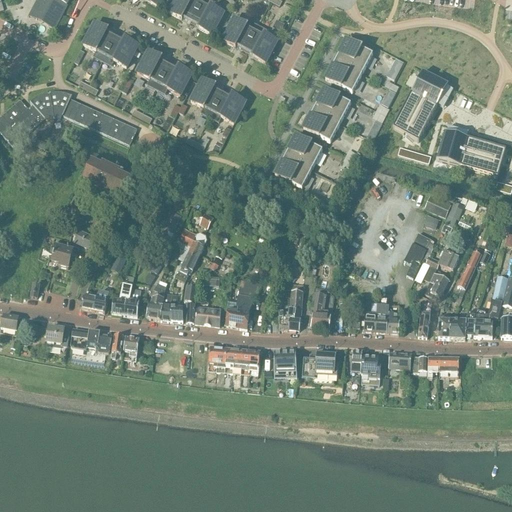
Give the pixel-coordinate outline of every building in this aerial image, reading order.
[(57,25),(69,0),(39,0),(33,13),(57,25)] [(145,0),(146,0),(145,2),(158,9),(162,0),(145,0)] [(176,0),(169,15),(182,22),(183,19),(191,24),(203,0),(176,0)] [(212,37),(223,16),(211,9),(215,0),(203,0),(191,24),(200,29),(199,31),(212,37)] [(282,3),(275,0),(272,0),(271,4),(279,9),(282,3)] [(245,52),(261,22),(252,17),(246,28),(234,21),(222,43),(235,50),(236,48),(245,52)] [(265,66),(277,44),(265,37),(270,27),(261,22),(245,52),(254,57),(253,59),(263,64),(265,66)] [(95,26),(83,48),(95,54),(90,65),(99,69),(115,39),(107,35),(108,32),(95,26)] [(109,74),(114,64),(126,70),(138,48),(125,41),(124,44),(115,39),(99,69),(109,74)] [(353,94),(373,56),(363,50),(364,50),(347,41),(338,56),(340,57),(335,66),(333,66),(325,81),(343,90),(343,89),(353,94)] [(148,54),(137,76),(149,82),(144,93),(153,98),(169,67),(160,63),(161,61),(148,54)] [(169,67),(153,98),(162,102),(168,92),(180,98),(192,77),(179,70),(177,72),(169,67)] [(421,74),(392,130),(417,144),(447,87),(421,74)] [(207,126),(223,96),(214,91),(215,89),(202,82),(191,104),(203,110),(197,121),(207,126)] [(87,93),(90,88),(81,84),(78,89),(87,93)] [(98,93),(90,88),(87,93),(96,98),(98,93)] [(331,144),(351,105),(341,100),(342,99),(325,90),(316,106),(318,106),(313,116),(311,115),(303,131),(321,140),(321,139),(331,144)] [(45,121),(43,118),(45,116),(52,114),(54,122),(50,95),(49,95),(50,95),(46,96),(43,97),(39,98),(36,100),(33,102),(31,105),(30,104),(30,105),(32,107),(28,111),(20,102),(0,119),(0,134),(13,150),(45,121)] [(50,95),(54,122),(55,122),(53,114),(61,113),(64,115),(62,118),(130,149),(137,132),(70,102),(72,98),(71,98),(68,97),(65,96),(61,95),(58,95),(54,95),(50,95)] [(216,131),(221,120),(234,127),(245,105),(232,98),(231,100),(223,96),(207,126),(216,131)] [(132,117),(140,121),(143,116),(135,112),(132,117)] [(143,116),(140,121),(149,126),(152,121),(143,116)] [(444,135),(436,162),(498,180),(501,168),(504,159),(506,152),(467,141),(446,135),(444,135)] [(282,163),(275,177),(293,187),(293,186),(295,187),(294,188),(302,192),(303,190),(304,188),(312,172),(322,152),(315,148),(314,149),(313,148),(304,143),(295,138),(288,152),(289,152),(286,158),(285,159),(283,164),(282,163)] [(194,150),(197,145),(188,140),(186,145),(194,150)] [(206,149),(197,145),(194,150),(203,154),(206,149)] [(400,151),(398,158),(429,167),(431,159),(400,151)] [(131,181),(123,177),(124,173),(121,171),(120,173),(103,165),(102,167),(92,163),(83,182),(122,200),(131,181)] [(511,189),(498,185),(495,193),(511,197),(511,193),(511,189)] [(454,205),(445,225),(448,226),(447,228),(452,230),(456,221),(457,222),(458,222),(464,209),(454,205)] [(213,221),(205,217),(200,227),(208,232),(213,221)] [(187,258),(197,263),(204,249),(206,243),(205,239),(200,236),(196,238),(185,232),(182,239),(193,244),(190,250),(191,250),(187,258)] [(84,235),(79,246),(93,252),(98,242),(84,235)] [(413,247),(404,264),(412,268),(406,279),(413,282),(422,264),(424,265),(426,267),(429,260),(434,248),(430,246),(432,243),(429,242),(425,239),(418,236),(413,247)] [(179,244),(190,250),(193,244),(182,239),(179,244)] [(62,244),(57,243),(52,265),(59,266),(59,269),(68,271),(73,252),(61,249),(62,244)] [(466,270),(474,274),(482,258),(481,258),(483,254),(475,251),(466,270)] [(439,265),(429,260),(426,267),(437,272),(439,268),(453,274),(459,260),(445,253),(439,265)] [(480,265),(479,266),(482,268),(483,266),(486,268),(490,257),(484,254),(479,265),(480,265)] [(181,271),(180,274),(187,277),(189,274),(191,275),(197,263),(187,258),(181,271)] [(216,259),(213,265),(219,268),(222,262),(216,259)] [(213,265),(210,271),(216,274),(219,268),(213,265)] [(462,300),(474,274),(466,270),(458,289),(463,292),(459,299),(462,300)] [(424,291),(422,295),(432,300),(434,297),(441,300),(449,283),(434,276),(427,292),(424,291)] [(482,333),(481,341),(492,341),(493,326),(493,327),(494,322),(498,323),(508,281),(498,279),(488,319),(486,319),(486,324),(484,323),(484,326),(484,334),(482,333)] [(508,281),(501,310),(511,312),(511,281),(508,280),(508,281)] [(262,286),(241,283),(237,307),(228,305),(227,313),(228,313),(225,329),(247,333),(249,316),(248,316),(255,301),(262,286)] [(40,289),(33,287),(31,299),(37,300),(40,289)] [(113,303),(112,317),(124,318),(126,305),(128,305),(129,303),(132,292),(132,289),(123,287),(119,304),(113,303)] [(153,299),(150,307),(163,309),(165,296),(165,294),(158,291),(155,289),(153,293),(158,295),(157,299),(153,299)] [(187,309),(195,309),(195,306),(197,292),(186,290),(184,305),(187,305),(187,309)] [(126,305),(124,318),(137,320),(140,304),(139,304),(140,293),(132,292),(129,303),(128,305),(126,305)] [(283,295),(280,315),(290,316),(291,312),(301,313),(303,295),(292,293),(284,293),(283,295)] [(95,302),(93,313),(105,316),(109,296),(99,294),(98,296),(95,302)] [(163,309),(161,323),(171,324),(171,310),(173,297),(169,296),(165,296),(163,309)] [(173,297),(171,310),(171,324),(183,325),(183,311),(176,310),(178,298),(173,297)] [(314,297),(308,330),(311,330),(329,332),(331,319),(328,319),(329,315),(324,314),(326,299),(314,297)] [(83,304),(81,311),(93,313),(95,302),(84,299),(83,304)] [(432,306),(422,305),(421,316),(418,340),(427,341),(430,317),(430,313),(431,314),(432,306)] [(161,323),(163,309),(150,307),(149,307),(147,321),(161,323)] [(377,317),(375,335),(387,336),(389,309),(377,308),(377,316),(377,317)] [(195,309),(187,309),(187,326),(194,326),(195,309)] [(398,310),(389,309),(387,336),(399,337),(400,323),(397,323),(398,310)] [(196,310),(195,326),(208,328),(220,329),(221,313),(211,312),(196,310)] [(280,315),(279,332),(288,333),(289,333),(299,334),(301,313),(291,312),(290,316),(280,315)] [(466,325),(465,340),(474,340),(475,326),(475,321),(476,319),(478,313),(476,312),(475,315),(468,315),(466,325)] [(476,319),(475,321),(475,326),(474,340),(481,341),(482,333),(484,334),(484,326),(484,323),(486,324),(486,319),(488,316),(478,313),(476,319)] [(365,315),(364,334),(375,335),(377,317),(371,316),(371,315),(365,315)] [(2,324),(1,331),(17,334),(19,322),(19,320),(3,318),(3,319),(2,324)] [(435,342),(449,342),(450,325),(451,325),(451,320),(439,319),(439,324),(439,335),(436,335),(435,342)] [(360,322),(348,321),(348,331),(360,332),(360,322)] [(511,323),(502,323),(501,341),(511,341),(511,323)] [(466,325),(451,325),(450,325),(449,342),(465,343),(465,340),(466,325)] [(49,330),(46,347),(47,347),(46,350),(61,352),(61,350),(67,350),(69,336),(64,335),(64,332),(49,330)] [(89,334),(73,332),(70,348),(71,350),(73,351),(84,353),(86,352),(87,350),(87,349),(88,350),(97,351),(97,352),(97,353),(97,354),(98,354),(98,355),(107,356),(108,356),(109,355),(110,354),(110,353),(112,339),(100,337),(100,335),(89,333),(89,334)] [(123,339),(115,338),(111,361),(115,362),(116,356),(120,357),(123,339)] [(139,341),(125,339),(123,354),(131,355),(131,360),(136,360),(139,341)] [(217,370),(219,350),(210,350),(209,366),(214,366),(214,370),(217,370)] [(219,350),(217,370),(225,371),(225,367),(227,351),(219,350)] [(227,351),(225,367),(231,368),(230,371),(233,371),(235,352),(227,351)] [(235,352),(233,371),(242,372),(243,353),(235,352)] [(243,353),(242,372),(250,373),(252,353),(243,353)] [(252,353),(250,373),(258,373),(260,354),(252,353)] [(362,353),(353,353),(351,376),(361,377),(362,353)] [(274,354),(275,382),(283,381),(283,374),(296,374),(296,354),(295,354),(274,355),(274,354)] [(303,362),(302,379),(314,380),(315,377),(321,378),(334,379),(337,379),(338,371),(335,371),(336,364),(336,359),(336,357),(316,355),(316,361),(315,361),(303,360),(303,362)] [(400,372),(401,357),(390,356),(389,371),(400,372)] [(401,357),(400,372),(405,372),(405,377),(404,381),(410,381),(410,372),(411,357),(401,357)] [(363,360),(361,377),(362,378),(362,383),(368,384),(368,388),(379,388),(380,377),(380,372),(381,367),(378,367),(378,361),(371,360),(364,360),(363,360)] [(414,375),(414,377),(419,377),(419,375),(428,375),(428,361),(414,360),(414,375)] [(439,361),(428,361),(428,375),(428,380),(432,380),(433,375),(438,375),(439,361)] [(444,381),(449,381),(449,375),(449,361),(439,361),(438,375),(444,375),(444,381)] [(449,375),(449,381),(453,381),(454,376),(458,376),(459,361),(449,361),(449,375)]
